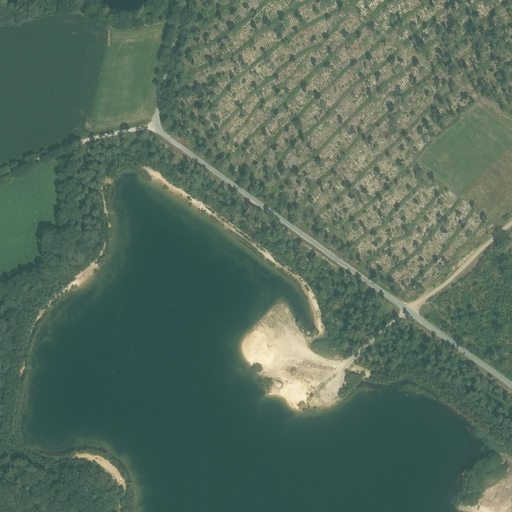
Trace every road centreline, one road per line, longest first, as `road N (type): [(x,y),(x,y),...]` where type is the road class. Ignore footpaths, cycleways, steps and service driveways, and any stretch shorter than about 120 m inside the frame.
road 1 (unclassified): [(511,386),(157,125)]
road 2 (track): [(511,222),(405,311)]
road 3 (unclassified): [(187,0),(157,125)]
